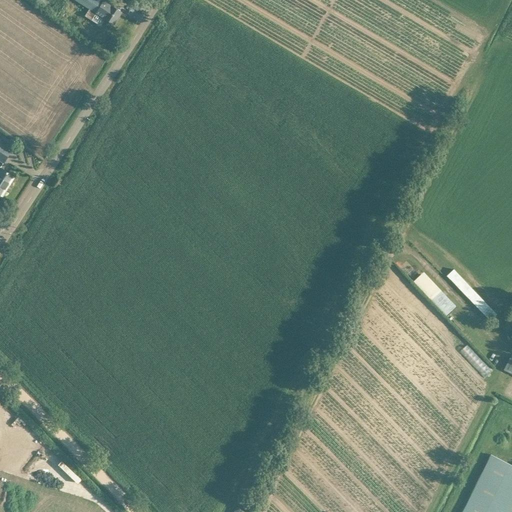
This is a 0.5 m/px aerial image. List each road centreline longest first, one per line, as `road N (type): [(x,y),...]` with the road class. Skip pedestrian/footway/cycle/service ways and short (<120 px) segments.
road 1 (unclassified): [(0,251),(160,0)]
road 2 (track): [(0,377),(132,511)]
